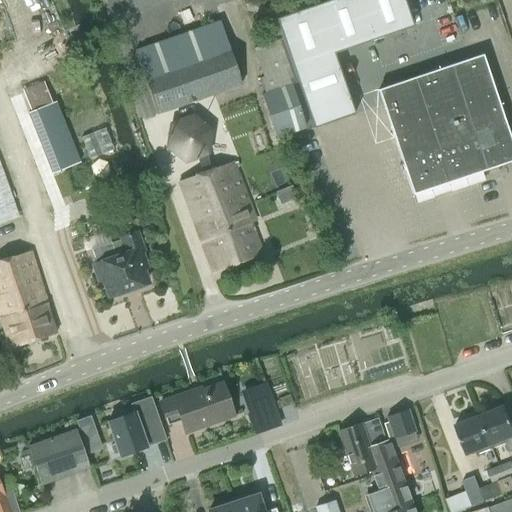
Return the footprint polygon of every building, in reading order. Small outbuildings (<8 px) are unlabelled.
[(403,0),(330,0),(273,20),(280,40),(290,70),(295,83),(311,130),(354,115),(333,54),(412,26),(403,0)] [(266,17),(254,22),(258,32),(270,27),(266,17)] [(156,113),(241,84),(220,22),(135,52),(156,113)] [(264,79),(290,70),(280,40),(254,49),(264,79)] [(412,195),(511,162),(511,144),(506,126),(505,127),(481,55),(378,89),(402,162),(412,195)] [(306,126),(292,84),(261,94),(275,136),(290,131),(290,132),(306,126)] [(53,174),(79,164),(55,104),(29,114),(53,174)] [(171,125),(167,147),(185,161),(197,157),(201,174),(210,171),(206,154),(197,147),(201,126),(202,125),(192,117),(171,125)] [(90,159),(114,150),(105,127),(81,136),(90,159)] [(213,272),(262,254),(250,222),(255,221),(234,162),(210,171),(201,174),(180,182),(213,272)] [(0,222),(16,217),(0,169),(0,222)] [(108,243),(105,234),(86,240),(101,282),(104,281),(110,296),(145,284),(140,271),(145,269),(139,254),(145,252),(138,232),(108,243)] [(0,320),(9,349),(56,334),(29,252),(0,261),(0,320)] [(185,433),(232,417),(221,384),(193,394),(192,391),(159,403),(167,427),(181,422),(185,433)] [(107,422),(119,457),(146,448),(143,440),(161,434),(148,395),(130,401),(134,413),(107,422)] [(478,416),(491,449),(505,443),(508,452),(511,450),(511,427),(503,406),(478,416)] [(271,407),(248,415),(255,434),(277,426),(279,426),(275,415),(272,407),(271,407)] [(407,410),(386,417),(393,438),(404,434),(414,431),(407,410)] [(491,449),(478,416),(454,426),(466,456),(475,453),(476,455),(491,449)] [(89,417),(75,422),(81,438),(95,433),(89,417)] [(369,447),(370,447),(368,442),(383,437),(377,418),(338,432),(353,477),(370,471),(370,470),(376,467),(369,447)] [(41,485),(87,469),(75,431),(28,448),(41,485)] [(370,470),(370,471),(377,490),(403,481),(389,440),(370,447),(369,447),(376,467),(370,470)] [(504,478),(511,476),(511,474),(511,461),(499,466),(504,478)] [(504,478),(499,466),(486,471),(491,484),(504,478)] [(511,489),(511,479),(511,476),(504,478),(491,484),(479,489),(474,477),(462,482),(472,506),(511,489)] [(384,511),(385,511),(410,503),(403,481),(377,490),(377,491),(367,494),(372,511),(384,511)] [(0,511),(9,511),(0,487),(0,511)] [(231,499),(235,511),(262,511),(257,495),(248,498),(246,494),(233,498),(231,499)] [(235,511),(231,499),(215,504),(217,508),(207,511),(235,511)] [(338,511),(334,500),(314,506),(316,511),(338,511)] [(413,511),(410,503),(385,511),(384,511),(413,511)] [(490,507),(491,511),(504,511),(501,503),(490,507)]
